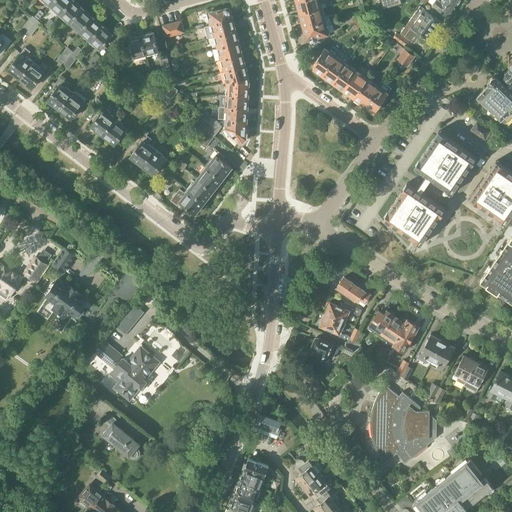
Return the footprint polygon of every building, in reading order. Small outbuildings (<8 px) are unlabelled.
[(60,14),(72,0),(54,0),(50,5),(60,14)] [(70,23),(83,8),(73,0),(72,0),(60,14),(70,23)] [(321,4),(319,0),(300,0),(296,1),(300,14),(322,7),(322,8),(332,5),(331,1),(321,4)] [(438,0),(434,0),(431,5),(440,11),(440,12),(447,16),(448,16),(449,16),(453,10),(440,0),(438,0)] [(450,0),(439,0),(440,0),(453,10),(457,5),(450,0)] [(28,11),(29,10),(34,4),(30,1),(25,7),(28,11)] [(420,6),(400,33),(413,42),(417,36),(424,41),(439,20),(432,15),(434,12),(430,10),(429,11),(421,6),(420,6)] [(325,20),(322,8),(322,7),(300,14),(303,26),(325,20)] [(80,31),(93,17),(83,8),(70,23),(80,31)] [(226,8),(207,13),(210,26),(211,25),(220,23),(222,24),(224,23),(225,22),(232,20),(230,10),(226,8)] [(38,19),(39,19),(44,13),(40,10),(35,16),(38,19)] [(356,24),(365,18),(361,12),(352,18),(356,24)] [(24,32),(35,18),(30,13),(19,27),(24,32)] [(90,40),(103,26),(93,17),(80,31),(90,40)] [(30,36),(40,24),(41,23),(35,18),(24,32),(30,36)] [(359,30),(372,22),(365,18),(356,24),(355,25),(359,30)] [(48,28),(49,28),(54,22),(50,19),(45,25),(48,28)] [(220,23),(211,25),(214,37),(223,35),(225,35),(227,35),(228,33),(235,31),(232,20),(225,22),(224,23),(222,24),(220,23)] [(325,20),(303,26),(307,39),(309,39),(309,40),(310,41),(310,42),(312,43),(313,43),(314,42),(315,42),(316,40),(317,38),(316,37),(329,33),(325,20)] [(175,22),(178,34),(184,32),(181,21),(175,22)] [(172,36),(173,36),(178,34),(175,22),(169,24),(172,36)] [(166,38),(172,36),(169,24),(162,26),(166,38)] [(365,36),(372,27),(369,25),(361,32),(365,36)] [(103,26),(90,40),(100,49),(113,34),(103,26)] [(58,37),(58,36),(64,31),(60,27),(54,34),(58,37)] [(223,35),(214,37),(217,49),(226,46),(228,47),(231,46),(231,45),(239,43),(235,31),(228,33),(227,35),(225,35),(223,35)] [(141,36),(145,54),(159,51),(154,32),(141,36)] [(393,38),(405,46),(408,41),(397,32),(393,38)] [(3,33),(0,37),(0,54),(0,55),(12,40),(3,33)] [(64,42),(68,46),(73,39),(70,36),(64,42)] [(124,60),(145,54),(141,36),(128,39),(130,49),(122,51),(124,60)] [(226,46),(217,49),(220,60),(229,58),(231,58),(233,58),(234,57),(242,55),(239,43),(231,45),(231,46),(228,47),(226,46)] [(73,51),(67,47),(67,46),(56,60),(62,65),(73,51)] [(73,52),(78,56),(83,50),(78,46),(73,52)] [(316,55),(311,63),(315,66),(312,69),(321,75),(335,56),(339,51),(332,46),(328,51),(325,49),(322,51),(318,57),(316,55)] [(32,63),(26,58),(31,51),(25,47),(21,54),(20,53),(8,69),(20,79),(32,63)] [(407,67),(415,56),(404,49),(401,53),(397,59),(407,67)] [(78,56),(73,52),(73,51),(62,65),(68,69),(78,56)] [(335,56),(321,75),(332,83),(346,63),(349,58),(339,51),(335,56)] [(93,68),(102,58),(96,52),(87,63),(93,68)] [(229,58),(220,60),(223,72),(223,71),(233,69),(235,70),(236,69),(238,68),(245,66),(242,55),(234,57),(233,58),(231,58),(229,58)] [(164,76),(171,74),(172,74),(168,57),(160,59),(164,76)] [(93,68),(99,74),(108,64),(102,58),(93,68)] [(32,88),(48,67),(42,62),(38,68),(32,63),(20,79),(32,88)] [(346,63),(332,83),(342,90),(356,71),(346,63)] [(223,71),(223,72),(226,83),(236,80),(237,81),(239,81),(241,79),(248,77),(245,66),(238,68),(236,69),(235,70),(233,69),(223,71)] [(356,71),(342,90),(353,98),(367,78),(356,71)] [(226,83),(225,95),(235,95),(236,94),(238,94),(239,96),(248,96),(249,80),(248,77),(241,79),(239,81),(237,81),(236,80),(226,83)] [(509,83),(506,86),(496,77),(492,77),(488,82),(488,85),(477,96),(490,109),(488,110),(489,113),(496,119),(499,117),(501,119),(505,123),(511,115),(511,113),(511,112),(511,111),(511,86),(509,90),(507,88),(510,85),(509,83)] [(367,78),(353,98),(364,106),(378,86),(367,78)] [(60,84),(48,100),(60,109),(72,93),(66,89),(69,84),(70,83),(64,79),(60,84)] [(100,98),(110,84),(105,79),(94,94),(100,98)] [(163,100),(173,86),(167,81),(156,95),(163,100)] [(378,86),(364,106),(374,113),(391,88),(381,81),(378,86)] [(116,89),(114,88),(110,84),(100,98),(106,103),(116,89)] [(179,90),(175,87),(173,86),(163,100),(168,104),(179,90)] [(72,93),(60,109),(72,118),(84,102),(86,100),(74,91),(72,93)] [(220,95),(219,106),(225,106),(225,107),(234,108),(235,106),(238,106),(239,108),(247,108),(248,96),(239,96),(238,94),(236,94),(235,95),(225,95),(220,95)] [(103,110),(91,126),(103,135),(115,119),(118,114),(112,109),(107,105),(103,110)] [(219,106),(218,119),(227,119),(234,119),(235,118),(237,118),(239,120),(246,120),(247,108),(239,108),(238,106),(235,106),(234,108),(225,107),(225,106),(219,106)] [(208,121),(206,118),(205,118),(203,116),(192,130),(197,134),(203,127),(208,121)] [(222,126),(215,119),(206,118),(208,121),(203,127),(215,136),(222,126)] [(228,125),(226,127),(239,141),(243,142),(246,139),(247,128),(246,127),(246,120),(239,120),(237,118),(235,118),(234,119),(227,119),(226,123),(228,125)] [(115,119),(103,135),(115,144),(127,128),(115,119)] [(472,130),(485,138),(490,131),(477,122),(472,130)] [(206,147),(215,136),(203,127),(197,134),(195,138),(206,147)] [(155,150),(148,145),(152,139),(147,135),(143,141),(131,157),(142,166),(155,150)] [(436,135),(414,167),(433,180),(445,188),(448,183),(454,188),(454,189),(455,189),(476,157),(446,136),(442,141),(436,136),(436,135)] [(155,150),(142,166),(154,175),(166,159),(155,150)] [(216,155),(206,167),(222,179),(231,167),(221,159),(224,156),(218,152),(216,155)] [(178,163),(184,168),(187,164),(181,159),(178,163)] [(182,171),(184,168),(178,163),(175,166),(182,171)] [(491,168),(470,199),(498,218),(501,214),(508,218),(507,219),(508,219),(511,213),(511,171),(500,163),(499,164),(500,165),(496,171),(491,168)] [(206,167),(197,178),(213,190),(222,179),(206,167)] [(175,179),(169,175),(161,185),(167,189),(175,179)] [(197,178),(189,189),(204,202),(213,190),(197,178)] [(404,187),(383,218),(413,239),(416,235),(423,239),(423,240),(423,241),(445,209),(423,194),(414,188),(411,192),(404,188),(405,187),(404,187)] [(179,188),(170,200),(177,205),(180,202),(195,214),(204,202),(189,189),(186,193),(179,188)] [(511,300),(511,233),(481,278),(482,279),(481,280),(484,282),(483,283),(494,292),(495,290),(511,302),(511,300)] [(63,249),(53,264),(63,271),(74,257),(63,249)] [(35,280),(46,265),(35,257),(25,272),(35,280)] [(0,286),(10,294),(22,277),(0,261),(0,286)] [(364,302),(369,294),(343,277),(342,279),(340,278),(336,284),(338,285),(336,287),(354,299),(354,298),(357,300),(359,298),(364,302)] [(74,317),(87,299),(77,292),(78,291),(70,286),(70,287),(58,278),(45,296),(56,303),(52,308),(61,314),(64,310),(74,317)] [(359,315),(361,309),(344,302),(342,308),(330,302),(325,314),(343,322),(348,311),(359,315)] [(138,315),(141,310),(134,304),(130,308),(138,315)] [(378,311),(368,327),(380,335),(394,316),(386,310),(383,315),(378,311)] [(339,333),(343,322),(325,314),(320,325),(333,330),(330,336),(340,340),(343,335),(339,333)] [(394,316),(380,335),(393,344),(407,319),(403,317),(401,320),(394,316)] [(407,319),(393,344),(405,351),(418,326),(407,319)] [(355,343),(356,341),(361,330),(355,327),(349,339),(350,339),(355,343)] [(431,361),(442,341),(441,340),(440,338),(438,336),(436,337),(431,334),(418,357),(423,360),(424,358),(425,359),(426,358),(431,361)] [(315,338),(312,346),(314,348),(318,350),(316,355),(327,359),(327,358),(329,359),(333,358),(335,354),(338,346),(333,344),(318,337),(315,338)] [(95,350),(93,352),(105,361),(113,368),(112,370),(111,370),(108,373),(118,381),(113,387),(130,401),(140,389),(142,391),(149,383),(144,378),(151,370),(149,368),(151,367),(154,369),(161,361),(140,345),(127,360),(123,356),(120,360),(118,359),(120,357),(121,357),(123,355),(104,339),(102,341),(95,351),(95,350)] [(441,369),(453,347),(448,344),(448,342),(445,340),(443,341),(442,341),(431,361),(437,364),(437,365),(438,366),(437,367),(441,369)] [(359,347),(348,343),(346,342),(343,349),(353,353),(360,348),(359,347)] [(455,372),(454,374),(459,377),(457,379),(465,383),(476,361),(475,361),(474,359),(471,357),(469,358),(463,355),(454,372),(455,372)] [(402,376),(407,366),(409,362),(403,359),(396,372),(402,376)] [(476,361),(465,383),(477,389),(488,368),(482,365),(482,363),(478,361),(477,362),(476,361)] [(358,389),(377,374),(369,364),(361,370),(358,366),(350,372),(353,376),(350,379),(358,389)] [(402,376),(407,380),(413,369),(407,366),(402,376)] [(503,397),(511,378),(511,375),(511,374),(507,371),(506,373),(500,370),(488,395),(500,401),(502,397),(503,397)] [(511,407),(511,378),(503,397),(509,400),(506,405),(511,407)] [(72,388),(81,396),(89,387),(80,379),(72,388)] [(433,399),(440,386),(433,382),(426,394),(433,399)] [(420,441),(420,438),(429,438),(429,410),(420,410),(420,406),(402,392),(403,393),(400,397),(385,384),(379,392),(375,400),(372,409),(370,418),(370,427),(372,437),(374,446),(378,455),(384,463),(400,450),(403,454),(401,455),(402,456),(420,441)] [(95,402),(101,396),(89,386),(86,394),(95,402)] [(433,399),(440,402),(446,390),(440,386),(433,399)] [(467,422),(473,410),(466,406),(460,419),(467,422)] [(467,423),(474,427),(479,415),(473,412),(467,423)] [(104,434),(130,456),(131,457),(132,458),(134,458),(136,457),(137,456),(138,455),(139,453),(138,452),(138,450),(137,449),(140,445),(113,423),(114,422),(107,415),(103,420),(110,426),(104,434)] [(262,415),(258,425),(277,432),(281,422),(262,415)] [(501,446),(507,433),(499,429),(493,442),(501,446)] [(183,447),(176,441),(170,448),(177,454),(183,447)] [(447,451),(452,457),(457,454),(451,447),(447,451)] [(301,487),(317,475),(310,466),(315,462),(311,457),(304,462),(303,460),(296,459),(295,470),(293,471),(294,473),(294,474),(296,477),(295,478),(301,487)] [(244,469),(264,477),(269,466),(248,458),(246,463),(244,462),(242,468),(244,468),(244,469)] [(461,511),(488,491),(486,488),(491,484),(485,477),(480,481),(476,477),(481,473),(470,458),(412,504),(418,511),(461,511)] [(260,488),(264,477),(244,469),(242,474),(240,473),(238,478),(240,479),(240,480),(260,488)] [(102,470),(97,476),(107,483),(111,478),(102,470)] [(318,496),(333,484),(329,479),(324,483),(317,475),(301,487),(308,496),(318,489),(321,493),(318,496)] [(256,498),(260,488),(240,480),(238,485),(236,484),(234,489),(236,490),(236,491),(256,498)] [(316,511),(325,511),(335,505),(329,496),(334,492),(330,487),(333,484),(318,496),(322,501),(313,508),(316,511)] [(80,497),(98,511),(122,511),(108,500),(108,499),(90,485),(80,497)] [(230,505),(250,511),(255,501),(234,494),(233,498),(230,498),(228,503),(231,504),(230,505)] [(273,499),(271,505),(277,507),(280,498),(274,495),(273,499)]
